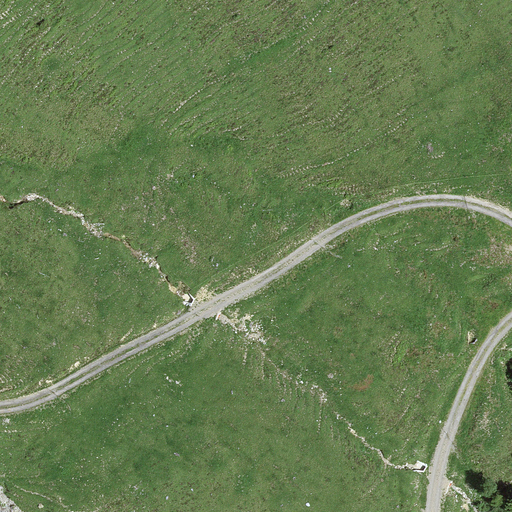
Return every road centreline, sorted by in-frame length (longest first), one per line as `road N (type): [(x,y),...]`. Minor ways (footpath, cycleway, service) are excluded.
road 1 (track): [(511,219),(448,200),(371,213),(63,387),(0,407)]
road 2 (track): [(432,511),(455,411),(488,344),(511,320)]
